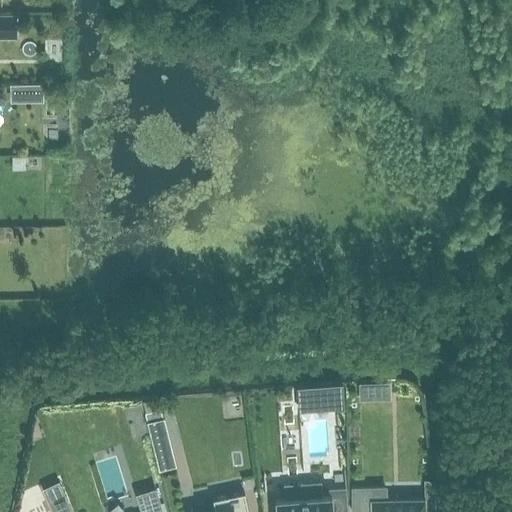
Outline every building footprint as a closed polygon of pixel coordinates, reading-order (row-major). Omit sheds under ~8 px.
[(0,28),(22,31),(24,18),(0,14),(0,28)] [(21,85),(10,86),(11,100),(22,99),(21,85)] [(14,168),(26,168),(25,156),(13,156),(14,168)] [(318,384),(298,385),(299,406),(331,403),(331,407),(345,406),(343,382),(318,384)] [(373,383),(361,383),(361,398),(373,397),(373,383)] [(159,409),(145,412),(151,437),(159,470),(175,466),(167,433),(163,418),(161,418),(159,409)] [(276,511),(346,511),(345,487),(329,488),(330,494),(303,496),(303,483),(284,484),(285,498),(275,498),(276,511)] [(162,511),(155,488),(136,493),(141,511),(162,511)] [(425,511),(425,501),(387,501),(387,488),(354,488),(353,511),(425,511)] [(248,511),(244,491),(212,498),(215,511),(214,511),(248,511)]
